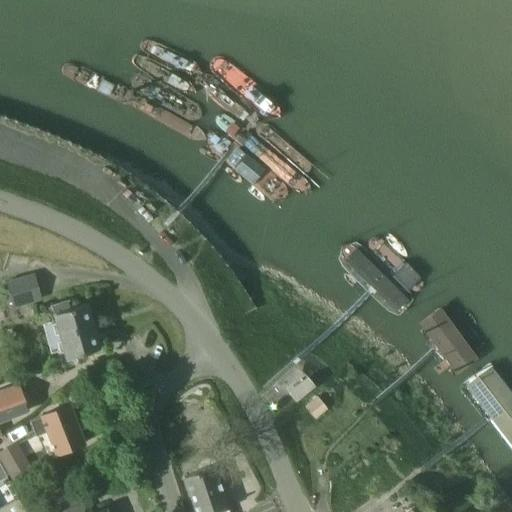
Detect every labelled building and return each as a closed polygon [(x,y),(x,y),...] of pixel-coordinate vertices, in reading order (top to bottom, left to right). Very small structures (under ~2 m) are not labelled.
[(0,6),(0,110),(49,124),(74,26),(0,6)] [(345,177),(240,94),(190,157),(295,241),(345,177)] [(451,262),(389,212),(337,269),(396,323),(415,302),(451,262)] [(40,300),(34,276),(7,283),(13,307),(40,300)] [(394,350),(431,393),(503,333),(469,289),(394,350)] [(69,308),(67,300),(50,305),(65,359),(99,349),(85,303),(69,308)] [(511,345),(503,333),(431,393),(439,401),(491,470),(511,454),(511,345)] [(314,387),(306,377),(287,393),(295,403),(314,387)] [(0,392),(0,421),(27,411),(17,386),(0,392)] [(83,444),(68,406),(41,416),(42,418),(31,422),(36,435),(47,431),(56,454),(83,444)] [(11,446),(0,452),(0,460),(12,480),(26,471),(11,446)] [(194,511),(218,511),(228,509),(214,467),(183,477),(194,511)] [(73,486),(55,494),(62,511),(80,503),(73,486)] [(0,511),(23,511),(25,511),(18,497),(0,507),(0,511)] [(62,511),(57,511),(106,511),(105,509),(97,511),(91,511),(87,501),(80,503),(62,511)]
